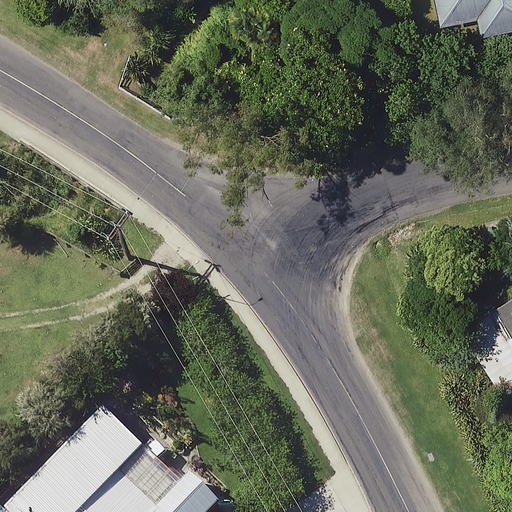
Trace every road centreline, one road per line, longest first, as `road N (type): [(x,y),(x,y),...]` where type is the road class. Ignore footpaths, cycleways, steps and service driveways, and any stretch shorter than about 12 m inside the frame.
road 1 (residential): [(222,220),(313,340),(400,511)]
road 2 (residential): [(511,175),(222,220)]
road 3 (residential): [(0,72),(222,220)]
